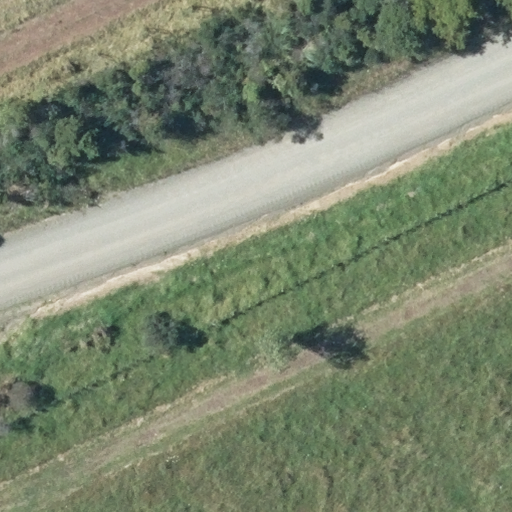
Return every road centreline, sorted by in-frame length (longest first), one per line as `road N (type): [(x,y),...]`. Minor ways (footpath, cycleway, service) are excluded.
road 1 (unclassified): [(0,273),(183,211),(511,65)]
road 2 (track): [(126,0),(0,62)]
